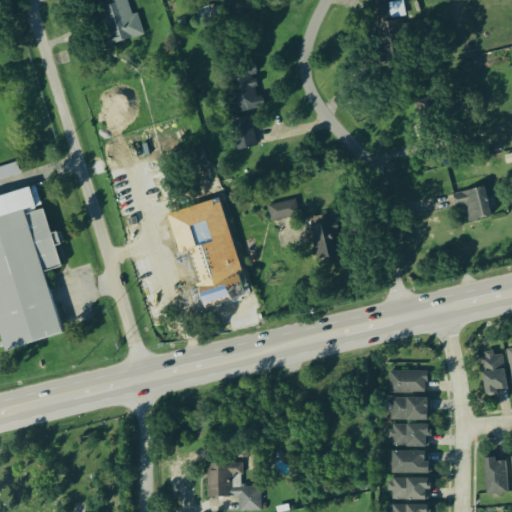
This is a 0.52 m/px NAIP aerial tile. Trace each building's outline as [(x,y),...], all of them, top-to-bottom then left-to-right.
[(142,37),(137,15),(129,14),(126,0),(102,0),(99,24),(104,46),(142,37)] [(378,55),(405,54),(403,20),(390,21),(389,7),(375,8),(378,55)] [(255,147),(249,113),(261,111),(253,64),(223,70),(237,150),(255,147)] [(511,99),(495,101),(498,132),(511,130),(511,99)] [(0,167),(16,162),(20,174),(0,180),(0,167)] [(195,184),(201,202),(218,197),(213,179),(195,184)] [(464,208),(468,223),(491,217),(483,188),(453,195),(457,210),(464,208)] [(267,208),(272,224),(299,215),(295,199),(267,208)] [(193,211),(203,246),(223,241),(213,205),(193,211)] [(63,336),(46,272),(62,268),(46,210),(26,215),(25,211),(0,217),(0,332),(5,351),(63,336)] [(339,256),(331,215),(307,220),(316,261),(339,256)] [(192,269),(196,287),(181,290),(188,318),(238,307),(228,261),(192,269)] [(480,356),(484,396),(506,394),(502,354),(480,356)] [(388,394),(426,394),(426,372),(388,372),(388,394)] [(390,421),(425,421),(425,399),(390,399),(390,421)] [(427,448),(427,426),(392,426),(392,448),(427,448)] [(390,453),(390,475),(427,475),(427,453),(390,453)] [(484,459),(484,495),(506,495),(505,459),(484,459)] [(260,511),(260,488),(241,488),(241,464),(206,464),(206,499),(234,499),(233,511),(260,511)] [(390,501),(427,501),(427,480),(390,480),(390,501)]
